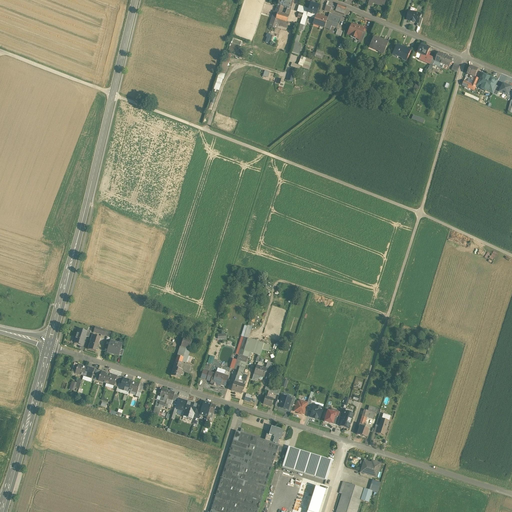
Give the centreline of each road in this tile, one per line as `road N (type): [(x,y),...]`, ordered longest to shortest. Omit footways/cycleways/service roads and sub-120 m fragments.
road 1 (unclassified): [(49,345),(511,495)]
road 2 (track): [(482,0),(347,442)]
road 3 (track): [(511,256),(112,94)]
road 4 (secondary): [(49,345),(134,0)]
road 5 (unclassified): [(331,0),(511,76)]
road 6 (secondary): [(2,502),(49,345)]
road 7 (track): [(210,133),(232,67),(285,76),(291,58)]
road 8 (track): [(269,278),(387,316)]
